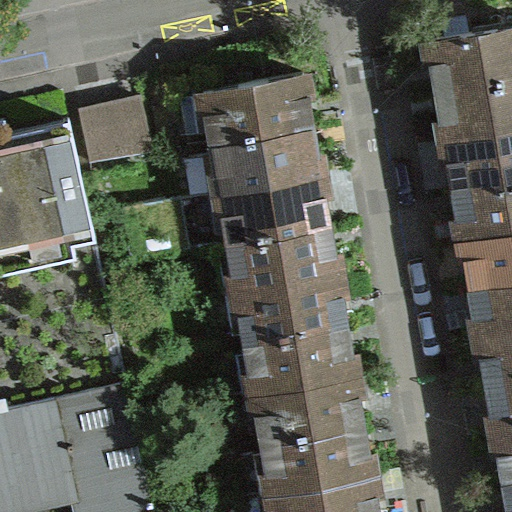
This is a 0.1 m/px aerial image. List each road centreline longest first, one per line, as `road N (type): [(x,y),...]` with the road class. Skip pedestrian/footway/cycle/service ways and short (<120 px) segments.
road 1 (residential): [(353,0),(441,511)]
road 2 (residential): [(230,0),(0,50)]
